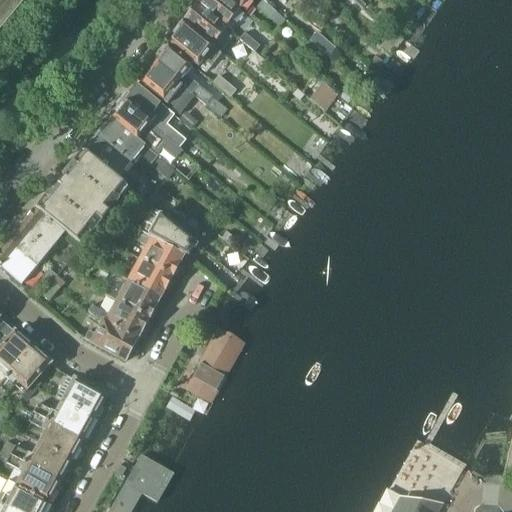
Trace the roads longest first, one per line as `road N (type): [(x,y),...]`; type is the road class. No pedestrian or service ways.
road 1 (residential): [(0,201),(164,0)]
road 2 (residential): [(140,388),(71,354),(0,292)]
road 3 (residential): [(140,388),(208,259)]
road 4 (residential): [(67,511),(140,388)]
